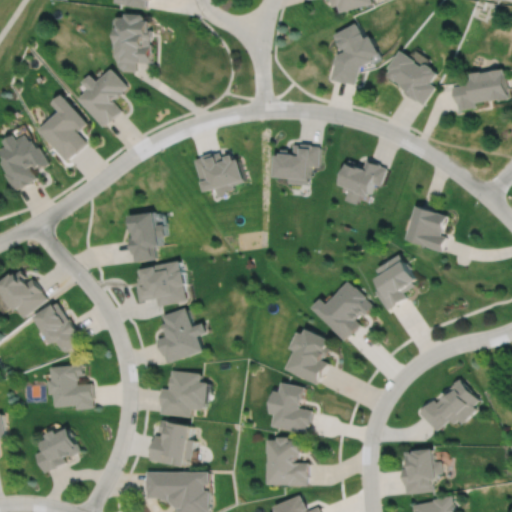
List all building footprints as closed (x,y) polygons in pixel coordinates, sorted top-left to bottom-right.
[(330,0),(332,6),(337,4),(339,12),(372,2),(371,0),(330,0)] [(127,13),(127,17),(120,17),(117,20),(116,27),(119,30),(118,40),(115,42),(115,48),(119,52),(119,65),(124,71),(138,71),(138,63),(143,63),(143,62),(155,63),(155,51),(154,51),(154,44),(152,44),(153,39),(155,39),(155,30),(151,29),(151,20),(147,20),(147,17),(144,14),(127,13)] [(356,23),(335,35),(339,42),(343,50),(345,48),(346,50),(340,53),(338,52),(335,64),(336,64),(332,79),(347,83),(348,82),(356,84),(361,66),(373,60),(372,57),(379,54),(369,36),(365,38),(356,23)] [(401,50),(389,67),(391,69),(387,75),(395,81),(396,80),(401,83),(400,85),(406,89),(404,91),(418,101),(418,100),(424,104),(437,86),(431,82),(437,73),(433,70),(432,68),(426,64),(423,64),(422,67),(415,62),(416,61),(401,50)] [(79,99),(104,126),(110,121),(111,122),(124,110),(114,100),(118,96),(120,98),(126,93),(124,91),(130,86),(114,68),(99,82),(92,75),(83,82),(90,90),(79,99)] [(455,86),(458,102),(459,102),(461,110),(478,107),(477,101),(491,99),(491,100),(499,99),(500,100),(510,99),(505,69),(482,73),(482,71),(471,73),(472,80),(470,80),(471,84),(455,86)] [(40,130),(66,160),(73,154),(74,155),(89,142),(79,132),(89,123),(64,94),(53,104),(60,112),(40,130)] [(16,136),(5,142),(7,146),(0,150),(6,161),(2,163),(7,173),(6,174),(15,191),(22,187),(23,189),(32,184),(31,182),(38,178),(32,167),(34,166),(36,169),(40,167),(42,170),(51,164),(42,148),(39,149),(34,141),(31,143),(27,135),(18,140),(16,136)] [(279,150),(277,174),(291,175),(290,181),(310,183),(311,175),(312,163),(321,164),(323,144),(315,143),(315,141),(305,140),(304,142),(296,141),(296,150),(291,149),(292,147),(284,146),(284,151),(279,150)] [(197,157),(204,184),(207,183),(208,188),(217,186),(220,194),(228,192),(227,188),(236,185),(235,182),(247,178),(246,176),(248,175),(242,154),(237,156),(236,150),(228,152),(229,156),(224,157),(222,149),(214,151),(214,150),(204,153),(204,154),(197,157)] [(351,158),(342,181),(371,193),(376,180),(382,183),(389,165),(383,163),(384,161),(370,156),(367,163),(352,156),(351,158)] [(421,202),(409,237),(444,249),(450,234),(444,232),(445,229),(446,229),(452,212),(421,202)] [(133,211),(134,220),(131,221),(132,229),(136,228),(137,235),(131,235),(133,251),(135,251),(136,259),(158,256),(156,242),(162,242),(161,233),(167,233),(166,220),(160,221),(158,208),(133,211)] [(380,266),(384,273),(379,276),(385,285),(379,289),(391,307),(397,303),(397,304),(410,295),(406,290),(417,283),(415,280),(421,276),(408,257),(407,257),(403,251),(380,266)] [(140,267),(143,280),(139,281),(140,287),(139,287),(142,299),(159,295),(160,304),(189,298),(186,281),(188,281),(185,267),(183,267),(181,257),(144,265),(144,267),(140,267)] [(1,283),(27,315),(51,296),(46,289),(47,289),(36,276),(32,279),(29,275),(30,274),(25,267),(18,272),(17,270),(1,283)] [(325,295),(316,304),(336,325),(335,326),(346,338),(352,333),(353,334),(364,323),(358,317),(365,310),(368,313),(377,304),(369,296),(370,294),(360,284),(359,285),(353,278),(343,287),(344,288),(331,301),(325,295)] [(39,313),(56,341),(60,338),(67,349),(86,338),(81,331),(82,330),(74,316),(72,317),(61,300),(39,313)] [(188,305),(166,313),(169,320),(165,322),(169,334),(160,337),(165,354),(167,353),(169,361),(205,348),(200,333),(209,330),(206,320),(195,324),(188,305)] [(303,329),(294,345),(299,348),(290,366),(320,382),(324,375),(325,375),(332,361),(325,357),(327,353),(330,355),(334,347),(330,345),(334,338),(310,326),(307,331),(303,329)] [(54,365),(56,378),(52,378),(53,392),(57,392),(58,405),(79,403),(80,407),(97,406),(97,397),(98,397),(96,381),(81,383),(81,378),(83,378),(83,373),(89,373),(88,362),(54,365)] [(175,368),(174,375),(173,375),(172,386),(173,386),(172,387),(164,386),(163,404),(164,404),(163,412),(193,415),(194,407),(203,408),(207,405),(208,399),(209,399),(211,380),(203,379),(203,371),(175,368)] [(436,398),(422,411),(439,429),(451,417),(455,422),(460,418),(463,421),(478,407),(475,403),(481,398),(462,377),(455,383),(455,384),(444,394),(445,395),(439,401),(436,398)] [(278,388),(275,399),(276,399),(274,411),(278,412),(275,423),(310,432),(315,409),(302,406),(304,397),(305,398),(308,385),(285,380),(283,389),(278,388)] [(0,438),(10,436),(6,412),(0,412),(0,438)] [(166,418),(165,422),(164,422),(162,429),(169,431),(168,435),(158,433),(155,447),(154,446),(152,458),(187,464),(188,457),(194,458),(198,438),(193,437),(195,423),(166,418)] [(38,452),(48,471),(55,467),(56,468),(70,461),(68,457),(74,454),(74,455),(85,449),(82,443),(83,443),(75,426),(63,432),(61,428),(52,433),(53,436),(43,442),(47,448),(38,452)] [(271,438),(270,451),(272,451),(272,461),(270,461),(270,482),(292,482),(292,483),(310,484),(310,476),(311,476),(311,461),(298,461),(298,455),(301,455),(301,451),(303,451),(303,438),(291,438),(291,435),(280,435),(280,438),(271,438)] [(407,450),(409,466),(405,467),(406,483),(407,483),(408,492),(436,489),(434,478),(439,477),(438,472),(444,471),(443,459),(437,460),(435,447),(417,449),(407,450)] [(149,470),(149,477),(148,477),(148,489),(149,489),(149,496),(164,496),(164,498),(171,498),(179,506),(179,511),(210,511),(210,510),(212,510),(212,489),(208,489),(208,483),(213,483),(213,470),(149,470)] [(324,511),(321,505),(310,510),(309,508),(311,508),(307,500),(306,500),(303,493),(277,505),(280,511),(324,511)] [(457,511),(454,494),(435,498),(435,499),(415,503),(416,511),(457,511)]
